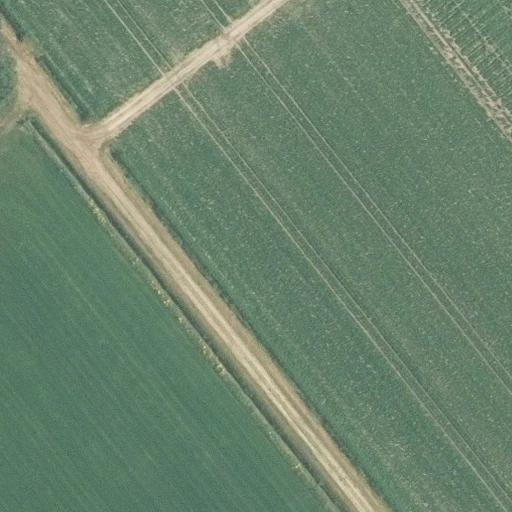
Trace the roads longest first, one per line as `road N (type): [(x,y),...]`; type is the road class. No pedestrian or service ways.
road 1 (track): [(369,511),(0,45)]
road 2 (track): [(279,0),(82,149)]
